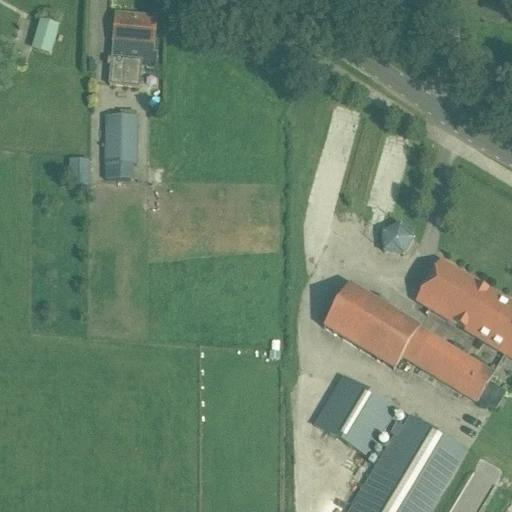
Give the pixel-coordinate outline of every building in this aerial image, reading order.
[(156,22),(116,19),(109,87),(140,91),(141,70),(156,71),(157,56),(153,55),(156,22)] [(50,40),(53,27),(38,23),(35,36),(50,40)] [(138,119),(106,119),(105,199),(137,199),(137,167),(138,119)] [(374,256),(395,263),(406,233),(385,225),(374,256)] [(511,308),(441,266),(417,307),(511,364),(511,308)] [(350,288),(324,331),(394,373),(402,360),(478,405),(495,375),(419,330),(420,329),(350,288)] [(269,354),(269,362),(279,362),(280,354),(269,354)] [(368,462),(397,412),(343,380),(314,429),(368,462)] [(410,420),(354,511),(432,511),(467,454),(410,420)] [(333,479),(351,486),(355,475),(337,468),(333,479)] [(472,468),(448,511),(466,511),(486,475),(472,468)]
